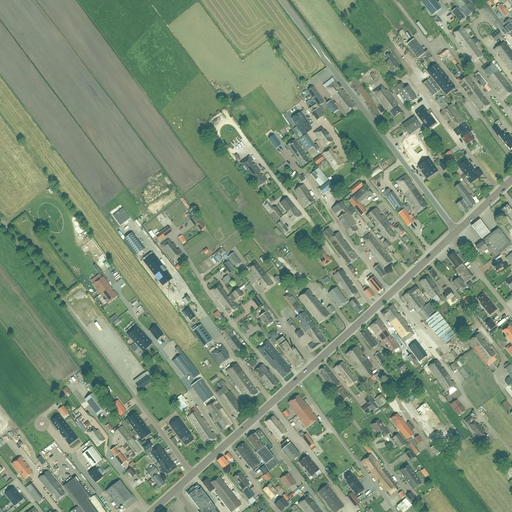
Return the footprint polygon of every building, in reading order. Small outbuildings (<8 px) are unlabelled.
[(434,0),(418,0),(431,16),(441,9),(434,0)] [(452,0),(459,8),(457,9),(456,8),(452,12),(460,22),(464,19),(460,13),(462,12),(466,18),(475,10),(467,0),(452,0)] [(499,31),(503,28),(485,4),(482,0),(480,0),(478,2),(481,7),(499,31)] [(501,4),(500,2),(495,6),(496,8),(503,18),(509,14),(502,4),(501,4)] [(511,24),(509,20),(503,25),(506,29),(511,24)] [(456,36),(455,37),(468,55),(468,54),(474,62),(482,56),(477,49),(461,27),(454,33),(456,36)] [(407,36),(406,35),(402,29),(398,32),(400,35),(403,39),(407,36)] [(495,42),(502,37),(502,36),(498,31),(491,37),(495,42)] [(424,55),(422,52),(423,51),(415,40),(408,45),(419,59),(424,55)] [(494,50),(496,54),(498,53),(500,55),(499,57),(505,65),(506,64),(507,66),(507,67),(511,73),(511,71),(511,53),(503,43),(494,50)] [(399,67),(393,58),(390,54),(384,58),(387,62),(384,63),(387,66),(392,72),(399,67)] [(511,92),(511,89),(505,81),(501,75),(491,63),(482,69),(489,78),(488,79),(495,88),(496,88),(497,89),(496,90),(503,99),(511,92)] [(446,75),(443,71),(442,71),(436,64),(427,72),(429,74),(436,83),(446,75)] [(475,76),(484,87),(487,85),(487,84),(478,73),(475,76)] [(467,95),(477,88),(474,84),(473,85),(471,82),(471,81),(468,76),(466,78),(463,74),(457,80),(456,80),(459,83),(467,95)] [(436,83),(446,95),(455,88),(451,83),(450,83),(448,81),(449,79),(446,75),(436,83)] [(341,91),(339,88),(340,88),(334,81),(332,78),(323,85),(346,114),(355,107),(356,106),(353,103),(352,102),(351,102),(349,100),(350,99),(348,96),(347,97),(345,94),(346,94),(343,90),(341,91)] [(423,86),(433,98),(440,91),(429,80),(423,86)] [(385,91),(381,86),(373,92),(375,95),(387,111),(388,110),(394,117),(401,112),(398,107),(397,106),(398,105),(386,90),(385,91)] [(415,99),(408,88),(403,92),(400,86),(395,89),(406,106),(415,99)] [(312,87),(307,91),(318,106),(323,102),(312,87)] [(477,88),(467,95),(472,100),(480,111),(489,105),(485,99),(484,99),(482,97),(483,96),(477,88)] [(445,98),(444,96),(442,97),(441,97),(435,101),(442,111),(440,114),(445,121),(447,120),(449,123),(448,124),(457,136),(459,135),(466,145),(474,139),(469,132),(471,131),(451,104),(448,106),(446,103),(448,102),(445,98)] [(334,114),(338,110),(331,100),(326,104),(334,114)] [(431,112),(426,105),(418,111),(429,127),(437,121),(433,116),(432,116),(430,113),(431,112)] [(317,121),(324,116),(318,108),(311,113),(317,121)] [(301,112),(292,118),(303,136),(311,130),(309,128),(310,127),(306,121),(301,112)] [(409,135),(421,127),(414,117),(402,126),(409,135)] [(497,136),(502,132),(497,126),(492,130),(497,136)] [(324,132),(321,128),(313,133),(319,141),(324,148),(333,141),(327,134),(325,131),(324,132)] [(507,137),(504,133),(499,136),(507,147),(510,150),(511,148),(511,138),(509,135),(507,137)] [(281,145),(274,135),(268,139),(275,149),(281,145)] [(306,152),(313,147),(305,136),(298,140),(306,152)] [(294,156),(302,150),(294,140),(287,146),(294,156)] [(334,154),(330,149),(323,154),(335,170),(343,164),(335,153),(334,154)] [(302,150),(294,156),(297,161),(298,161),(302,167),(309,162),(305,156),(302,150)] [(455,158),(450,151),(444,156),(449,162),(455,158)] [(317,165),(324,160),(321,155),(313,160),(317,165)] [(253,161),(249,157),(240,164),(243,167),(246,171),(248,170),(253,175),(251,177),(258,187),(267,181),(263,176),(261,176),(259,174),(261,173),(255,165),(253,166),(251,163),(253,161)] [(466,160),(464,157),(458,162),(460,164),(458,166),(465,175),(473,168),(467,160),(466,160)] [(429,159),(418,166),(420,170),(422,169),(423,171),(422,173),(426,179),(438,171),(429,159)] [(443,171),(448,168),(443,161),(438,164),(443,171)] [(320,187),(328,180),(318,168),(310,175),(320,187)] [(473,168),(465,175),(468,180),(467,180),(470,183),(470,184),(480,177),(483,174),(479,169),(476,172),(476,171),(473,168)] [(411,192),(415,189),(413,186),(412,186),(410,184),(411,183),(406,175),(395,181),(406,197),(412,193),(411,192)] [(352,192),(353,194),(356,192),(363,186),(360,181),(352,187),(349,189),(352,192)] [(328,182),(319,189),(323,194),(332,186),(328,182)] [(459,184),(454,188),(463,199),(456,204),(462,212),(467,209),(468,211),(472,208),(471,206),(474,204),(459,184)] [(305,207),(314,201),(309,194),(310,194),(303,185),(294,191),(300,200),(305,207)] [(475,195),(480,191),(476,185),(473,187),(472,186),(470,188),(475,195)] [(361,216),(366,212),(360,204),(365,199),(370,194),(364,187),(353,196),(354,197),(349,201),(361,216)] [(412,193),(423,209),(427,206),(423,201),(422,201),(420,199),(421,198),(415,189),(411,192),(412,193)] [(396,210),(402,206),(392,192),(386,197),(396,210)] [(416,214),(423,209),(412,193),(406,197),(415,210),(414,210),(416,214)] [(298,212),(287,198),(280,204),(291,217),(289,218),(293,223),(302,215),(299,211),(298,212)] [(350,210),(347,206),(343,201),(331,209),(335,214),(341,210),(344,214),(338,218),(350,236),(358,230),(355,226),(357,225),(351,216),(356,213),(352,208),(350,210)] [(511,209),(508,205),(501,210),(499,212),(502,215),(504,214),(510,222),(510,221),(511,223),(511,209)] [(283,215),(276,206),(273,209),(279,217),(283,215)] [(366,216),(375,227),(385,219),(383,216),(380,217),(378,215),(380,213),(376,208),(366,216)] [(408,226),(413,222),(412,220),(404,209),(399,213),(408,226)] [(192,219),(188,221),(189,222),(183,226),(186,230),(195,225),(192,219)] [(387,240),(389,243),(389,242),(390,242),(396,237),(388,227),(390,225),(385,219),(375,227),(382,235),(383,237),(384,236),(387,240)] [(482,239),(490,233),(480,220),(472,226),(482,239)] [(200,221),(196,225),(201,231),(205,228),(200,221)] [(401,238),(406,234),(397,224),(393,227),(401,238)] [(160,241),(172,232),(168,227),(156,236),(160,241)] [(334,235),(332,232),(329,228),(323,232),(340,255),(341,255),(348,265),(358,257),(354,252),(353,252),(345,242),(344,242),(342,239),(338,233),(334,235)] [(511,245),(498,229),(484,240),(485,241),(483,243),(482,242),(475,247),(480,253),(486,248),(492,255),(493,257),(494,258),(511,245)] [(299,235),(305,238),(308,233),(301,230),(299,235)] [(145,249),(133,233),(123,240),(135,256),(145,249)] [(385,252),(369,234),(363,239),(366,243),(364,245),(368,249),(369,249),(371,251),(370,252),(376,261),(377,260),(378,262),(378,263),(383,269),(392,261),(386,252),(385,252)] [(178,239),(182,245),(186,243),(182,237),(178,239)] [(389,243),(387,240),(386,241),(383,238),(380,241),(383,244),(387,249),(391,245),(389,243)] [(172,244),(169,241),(161,245),(173,260),(181,254),(182,253),(179,249),(177,250),(175,248),(176,247),(173,244),(172,244)] [(456,255),(454,252),(447,257),(456,269),(455,269),(460,277),(452,283),(458,291),(464,286),(463,284),(472,277),(462,264),(465,262),(458,254),(456,255)] [(154,254),(144,261),(158,280),(163,285),(172,279),(166,271),(166,270),(163,266),(154,254)] [(247,263),(253,258),(251,254),(244,258),(247,263)] [(324,266),(331,261),(329,257),(327,258),(325,255),(319,259),(324,266)] [(260,259),(265,266),(269,263),(264,256),(260,259)] [(241,263),(238,259),(236,261),(233,264),(236,267),(239,265),(241,263)] [(492,266),(496,271),(499,269),(499,270),(502,267),(504,269),(508,266),(505,264),(503,265),(499,260),(492,266)] [(235,270),(229,261),(223,265),(230,274),(235,270)] [(266,275),(255,261),(253,263),(250,266),(249,266),(247,267),(248,269),(250,268),(251,271),(251,273),(252,274),(253,273),(254,275),(253,276),(258,282),(259,282),(261,284),(260,286),(264,291),(273,284),(267,276),(266,275)] [(332,271),(339,268),(336,262),(329,266),(332,271)] [(381,278),(386,275),(378,265),(373,269),(381,278)] [(433,279),(437,276),(432,269),(428,272),(433,279)] [(346,275),(342,270),(333,276),(339,284),(340,283),(344,290),(342,291),(348,299),(358,293),(355,288),(353,289),(351,286),(352,284),(351,282),(350,282),(348,278),(347,279),(345,276),(346,275)] [(373,277),(371,274),(366,278),(369,281),(368,282),(377,294),(383,288),(374,277),(373,277)] [(101,294),(110,287),(103,277),(102,278),(99,275),(92,281),(94,284),(93,285),(101,294)] [(433,284),(431,281),(432,281),(428,276),(419,282),(422,286),(424,289),(430,296),(431,297),(438,306),(445,302),(443,299),(444,299),(442,296),(440,296),(438,294),(439,293),(434,284),(433,284)] [(169,300),(178,294),(170,282),(162,287),(169,300)] [(220,286),(212,291),(217,299),(219,298),(221,301),(219,302),(220,303),(227,297),(226,296),(225,297),(223,295),(225,293),(220,286)] [(417,313),(417,312),(426,305),(417,294),(420,291),(416,286),(412,289),(402,297),(407,302),(408,303),(407,304),(411,309),(413,308),(417,313)] [(110,287),(101,294),(108,304),(117,296),(114,292),(113,293),(112,291),(112,290),(110,287)] [(336,304),(339,308),(347,302),(336,287),(328,293),(334,302),(335,301),(337,303),(336,304)] [(227,297),(220,303),(223,306),(222,306),(224,308),(226,310),(225,311),(228,316),(237,310),(232,304),(231,304),(231,303),(236,299),(236,300),(243,295),(238,289),(231,294),(227,297)] [(370,299),(374,296),(369,289),(364,292),(370,299)] [(450,290),(448,289),(444,291),(445,294),(443,296),(447,301),(449,299),(454,305),(457,302),(455,300),(456,300),(454,296),(454,295),(450,290)] [(313,298),(311,295),(312,294),(308,290),(299,298),(319,323),(330,315),(324,309),(323,310),(321,307),(322,306),(314,297),(313,298)] [(304,312),(290,293),(283,298),(298,317),(295,319),(309,338),(310,337),(313,340),(312,341),(313,343),(308,346),(312,351),(326,342),(314,326),(315,325),(305,311),(304,312)] [(484,294),(477,299),(480,303),(480,304),(489,315),(497,309),(489,299),(488,299),(484,294)] [(363,310),(359,306),(360,306),(354,299),(349,303),(355,310),(356,310),(359,313),(363,310)] [(426,305),(417,312),(423,320),(424,320),(426,321),(436,313),(429,303),(426,305)] [(267,327),(273,322),(266,312),(269,310),(265,304),(262,306),(264,310),(262,312),(263,314),(259,317),(267,327)] [(398,314),(396,312),(397,311),(393,305),(386,310),(382,314),(386,319),(387,318),(405,342),(414,334),(409,328),(408,328),(406,326),(407,325),(399,314),(398,314)] [(331,314),(335,311),(331,306),(327,309),(331,314)] [(196,316),(189,308),(182,313),(185,318),(187,316),(190,320),(196,316)] [(222,317),(218,311),(213,315),(217,320),(219,324),(224,321),(222,317)] [(437,312),(436,313),(426,321),(425,321),(438,338),(440,337),(445,344),(456,336),(437,312)] [(390,336),(389,336),(390,335),(384,326),(379,319),(369,327),(381,342),(390,336)] [(293,331),(297,328),(293,324),(294,323),(291,320),(287,322),(290,326),(290,327),(293,331)] [(490,331),(496,326),(495,325),(491,320),(485,324),(490,331)] [(201,325),(193,331),(204,346),(210,342),(212,340),(201,325)] [(135,343),(143,335),(142,334),(142,333),(136,326),(127,334),(135,343)] [(164,335),(156,326),(151,330),(158,339),(164,335)] [(244,348),(226,326),(219,331),(220,333),(221,333),(222,334),(223,335),(222,336),(230,347),(231,346),(233,349),(232,350),(236,354),(244,348)] [(511,329),(509,326),(502,331),(507,337),(506,337),(511,344),(511,343),(511,329)] [(377,344),(366,329),(360,334),(372,349),(377,344)] [(281,339),(277,334),(271,338),(278,348),(279,347),(283,352),(286,356),(286,355),(296,368),(304,362),(295,349),(292,351),(283,337),(281,339)] [(478,353),(488,346),(484,341),(483,341),(481,339),(482,338),(478,334),(470,341),(475,348),(474,348),(478,353)] [(143,335),(135,343),(143,352),(152,343),(145,336),(145,337),(143,335)] [(392,339),(390,336),(381,342),(390,354),(399,347),(393,338),(392,339)] [(265,359),(269,364),(279,356),(267,341),(257,350),(263,357),(264,356),(266,359),(265,359)] [(410,342),(407,344),(410,347),(408,348),(414,356),(418,352),(410,342)] [(219,365),(229,357),(227,355),(228,354),(222,346),(211,354),(219,365)] [(357,346),(345,355),(364,382),(365,381),(368,386),(376,380),(373,376),(373,375),(369,370),(372,367),(364,356),(363,357),(362,355),(362,354),(357,346)] [(454,351),(457,355),(464,349),(462,346),(454,351)] [(490,348),(488,346),(478,353),(488,366),(496,360),(493,356),(495,355),(492,351),(491,352),(489,349),(490,348)] [(189,373),(194,379),(200,375),(183,353),(176,359),(172,361),(184,376),(189,373)] [(382,363),(385,362),(378,353),(376,355),(382,363)] [(418,363),(415,358),(412,354),(407,358),(410,362),(411,361),(414,366),(418,363)] [(289,367),(279,356),(269,364),(274,370),(275,370),(283,378),(291,371),(288,368),(289,367)] [(211,364),(210,364),(207,360),(204,362),(207,366),(208,369),(212,366),(211,364)] [(250,365),(253,368),(259,364),(256,360),(250,365)] [(442,369),(440,367),(441,366),(437,360),(428,367),(447,393),(449,395),(456,390),(454,387),(455,386),(453,382),(452,383),(450,380),(451,379),(443,368),(442,369)] [(344,364),(342,362),(333,369),(337,373),(339,372),(341,375),(340,376),(344,381),(344,380),(346,383),(349,387),(357,381),(347,367),(345,363),(344,364)] [(452,372),(458,367),(455,362),(449,367),(452,372)] [(503,367),(505,369),(504,370),(511,378),(511,377),(511,366),(510,365),(508,363),(503,367)] [(237,364),(226,371),(247,400),(258,393),(237,364)] [(266,369),(263,364),(254,371),(270,391),(278,384),(279,383),(278,381),(277,382),(275,380),(274,380),(272,377),(272,376),(269,372),(268,372),(266,369)] [(338,384),(325,366),(319,371),(324,377),(323,378),(326,382),(327,381),(332,388),(337,385),(338,386),(340,385),(338,384)] [(154,380),(147,371),(145,373),(144,373),(133,381),(135,384),(140,390),(154,380)] [(228,376),(226,377),(234,387),(235,386),(228,376)] [(221,431),(232,424),(224,411),(204,383),(201,379),(196,382),(191,386),(194,389),(207,408),(217,423),(216,424),(221,431)] [(229,392),(224,386),(226,384),(222,380),(217,384),(220,389),(216,392),(230,413),(232,412),(236,417),(243,412),(242,411),(243,410),(241,407),(239,407),(236,404),(237,402),(230,392),(229,392)] [(348,396),(342,387),(338,391),(344,399),(347,397),(349,400),(351,398),(349,396),(348,396)] [(97,415),(107,408),(94,392),(85,400),(97,415)] [(297,416),(308,407),(305,402),(303,403),(301,399),(298,395),(288,403),(291,407),(290,407),(297,416)] [(370,397),(365,401),(373,411),(378,407),(370,397)] [(184,398),(175,402),(180,412),(189,407),(184,398)] [(119,414),(124,410),(118,401),(112,405),(119,414)] [(424,404),(416,411),(419,416),(422,414),(425,417),(424,418),(425,421),(434,414),(430,409),(429,410),(424,404)] [(461,405),(455,410),(459,415),(465,411),(461,405)] [(202,418),(200,416),(201,415),(195,407),(192,409),(188,412),(190,415),(188,417),(203,439),(202,439),(206,445),(216,438),(213,433),(212,433),(210,430),(211,430),(203,418),(202,418)] [(308,407),(297,416),(306,428),(317,419),(308,407)] [(468,426),(475,421),(472,418),(476,416),(473,412),(470,415),(464,420),(464,421),(463,421),(465,424),(466,424),(468,426)] [(136,413),(127,419),(130,424),(134,430),(143,423),(141,419),(140,420),(138,417),(139,417),(136,413)] [(79,414),(74,417),(77,422),(82,418),(79,414)] [(401,418),(397,414),(391,419),(397,426),(396,427),(402,434),(409,428),(403,421),(402,421),(403,420),(402,418),(401,418)] [(434,414),(425,421),(430,427),(432,426),(434,429),(433,430),(437,436),(438,435),(445,430),(434,414)] [(59,430),(61,432),(60,433),(64,438),(65,437),(68,440),(67,441),(70,445),(78,439),(59,415),(54,419),(56,422),(54,425),(58,430),(59,430)] [(279,423),(273,416),(266,422),(269,427),(279,439),(287,432),(282,427),(282,426),(279,423)] [(193,440),(190,436),(191,435),(179,418),(169,425),(178,437),(179,436),(181,439),(185,446),(193,440)] [(385,430),(378,421),(371,426),(376,431),(375,432),(378,435),(381,433),(384,437),(389,433),(386,429),(385,430)] [(80,422),(77,423),(83,434),(86,432),(80,422)] [(476,426),(474,422),(469,426),(476,436),(477,435),(481,440),(484,437),(482,435),(484,434),(484,433),(484,432),(484,431),(483,430),(482,430),(478,425),(476,426)] [(143,423),(134,430),(142,440),(151,433),(148,429),(147,430),(145,427),(146,427),(143,423)] [(122,446),(132,439),(122,427),(121,428),(119,425),(113,431),(114,433),(113,434),(115,437),(117,437),(119,439),(118,441),(122,446)] [(96,431),(92,427),(87,432),(98,446),(105,440),(102,436),(101,436),(100,434),(100,433),(98,430),(96,431)] [(273,447),(259,430),(255,433),(247,439),(257,452),(256,453),(265,465),(264,465),(269,472),(279,464),(268,451),(273,447)] [(413,431),(404,437),(416,452),(420,449),(421,451),(426,447),(418,437),(417,434),(416,435),(413,431)] [(309,448),(314,444),(306,434),(301,438),(309,448)] [(405,444),(398,434),(393,438),(391,440),(398,450),(401,448),(400,448),(405,444)] [(132,439),(122,446),(132,458),(141,451),(134,443),(132,439)] [(484,452),(489,449),(486,445),(482,439),(479,442),(483,447),(482,448),(484,452)] [(149,441),(142,446),(148,454),(151,453),(154,450),(151,447),(152,446),(149,441)] [(252,470),(260,464),(244,443),(236,450),(249,467),(250,466),(252,470)] [(291,462),(300,455),(290,443),(282,450),(291,462)] [(367,445),(363,448),(368,454),(372,452),(367,445)] [(158,463),(168,456),(164,451),(163,452),(159,446),(154,450),(151,453),(157,461),(158,463)] [(93,467),(102,459),(92,447),(83,454),(93,467)] [(435,457),(439,455),(434,447),(430,449),(435,457)] [(111,451),(115,457),(120,453),(117,450),(115,448),(111,451)] [(410,461),(415,457),(410,450),(405,453),(410,461)] [(126,460),(120,453),(115,457),(121,464),(124,468),(129,464),(126,461),(126,460)] [(230,463),(229,461),(232,458),(229,453),(225,456),(228,460),(226,461),(223,457),(217,461),(223,469),(228,465),(228,464),(230,463)] [(382,469),(371,454),(361,462),(365,467),(367,466),(368,468),(368,469),(377,480),(378,480),(380,482),(379,483),(385,491),(387,490),(389,493),(387,494),(389,497),(391,495),(400,488),(384,467),(382,469)] [(319,470),(307,455),(299,462),(303,467),(304,467),(309,473),(307,475),(309,478),(315,473),(317,476),(321,472),(319,470)] [(37,459),(42,465),(46,463),(41,456),(37,459)] [(158,463),(158,464),(159,466),(160,466),(162,468),(165,473),(167,475),(176,468),(168,456),(158,463)] [(24,463),(22,461),(23,460),(21,457),(11,464),(21,476),(22,475),(25,479),(33,473),(30,469),(25,462),(24,463)] [(62,461),(56,466),(65,478),(71,474),(62,461)] [(406,481),(415,475),(407,465),(399,471),(406,481)] [(160,489),(165,484),(157,474),(159,473),(153,466),(146,471),(160,489)] [(264,475),(268,471),(264,466),(259,469),(264,475)] [(103,477),(101,475),(104,473),(100,469),(97,471),(96,468),(89,474),(96,482),(103,477)] [(132,477),(136,474),(131,468),(128,471),(132,477)] [(65,494),(60,489),(62,488),(48,471),(38,479),(50,494),(51,493),(57,500),(65,494)] [(266,481),(272,477),(268,472),(263,476),(266,481)] [(245,479),(240,473),(233,478),(242,490),(247,487),(250,484),(245,479)] [(298,489),(297,487),(295,484),(296,483),(288,473),(280,479),(287,490),(289,488),(291,491),(292,492),(298,489)] [(351,473),(344,478),(347,482),(347,483),(355,494),(363,488),(357,480),(356,480),(351,473)] [(415,475),(406,481),(408,483),(410,485),(410,486),(412,489),(421,483),(415,475)] [(75,476),(63,486),(82,511),(98,511),(89,499),(91,497),(75,476)] [(231,511),(241,505),(219,477),(210,483),(212,485),(211,486),(214,490),(215,489),(217,491),(216,492),(230,511),(231,511)] [(210,483),(207,479),(202,483),(210,493),(214,490),(211,486),(212,485),(210,483)] [(0,480),(0,489),(1,491),(4,488),(6,490),(10,487),(4,480),(1,482),(0,480)] [(118,508),(132,497),(120,481),(105,492),(118,508)] [(37,503),(43,498),(31,483),(25,488),(37,503)] [(210,500),(208,498),(198,484),(187,493),(200,511),(198,511),(218,511),(214,507),(216,505),(212,499),(210,500)] [(271,499),(278,493),(270,484),(263,490),(271,499)] [(333,511),(336,511),(343,507),(336,497),(327,485),(318,492),(333,511)] [(19,496),(18,494),(14,488),(6,495),(15,507),(23,500),(20,495),(19,496)] [(244,492),(244,493),(249,500),(254,496),(249,489),(244,492)] [(418,500),(411,492),(406,497),(413,505),(418,500)] [(347,497),(355,507),(360,503),(352,493),(347,497)] [(305,511),(317,511),(319,510),(309,498),(310,497),(309,495),(298,504),(303,510),(305,511)] [(275,504),(281,511),(288,505),(282,498),(275,504)] [(405,498),(402,502),(409,508),(412,505),(405,498)]
